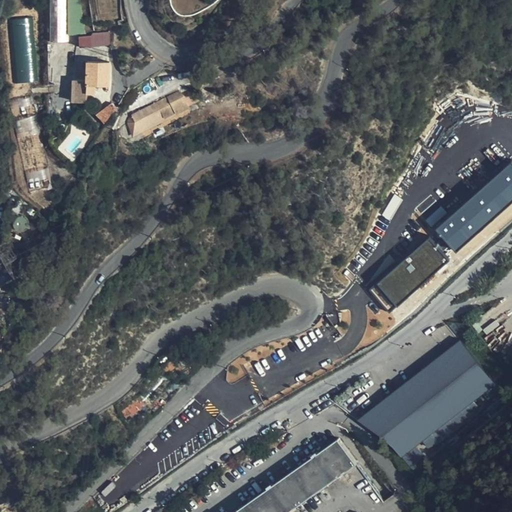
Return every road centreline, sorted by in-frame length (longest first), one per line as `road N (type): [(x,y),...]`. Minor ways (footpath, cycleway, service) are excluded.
road 1 (tertiary): [(70,511),(239,346),(304,321),(310,308),(302,292),(255,290),(181,326),(114,390),(0,450)]
road 2 (tertiary): [(0,382),(59,333),(201,161),(278,150),(318,124),(348,36),(395,0)]
road 3 (unknown): [(310,308),(355,291),(493,167)]
road 4 (tertiary): [(293,0),(265,40),(210,59),(157,44),(136,0)]
